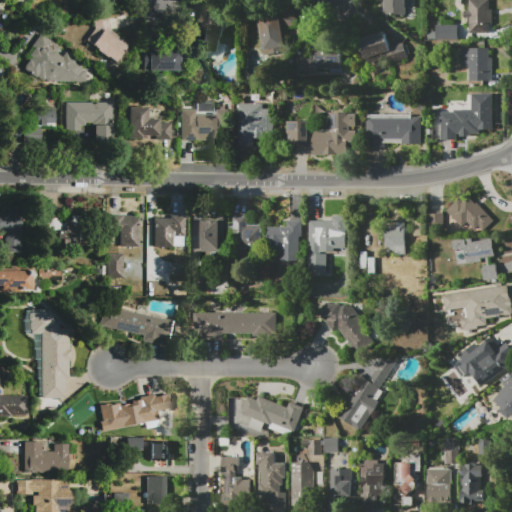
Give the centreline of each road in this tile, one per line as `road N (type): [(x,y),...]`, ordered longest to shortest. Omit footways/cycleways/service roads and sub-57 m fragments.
road 1 (residential): [(511,152),(428,177),(0,181)]
road 2 (residential): [(111,366),(318,366)]
road 3 (residential): [(199,511),(198,366)]
